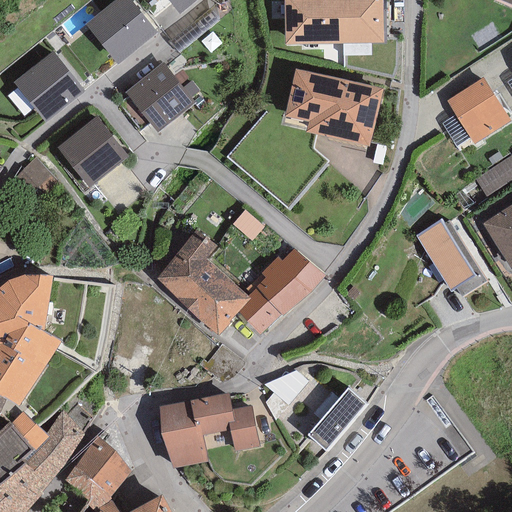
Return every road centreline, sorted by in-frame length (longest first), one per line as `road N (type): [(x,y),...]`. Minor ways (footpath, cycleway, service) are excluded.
road 1 (residential): [(194,511),(126,409),(246,380),(341,260),(393,183),(409,126),(414,0)]
road 2 (residential): [(308,511),(376,439),(443,343),(511,317)]
